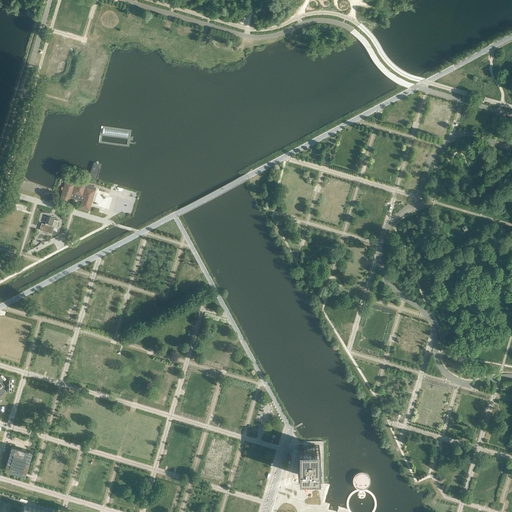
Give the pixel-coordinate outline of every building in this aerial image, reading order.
[(95,190),(66,181),(60,201),(68,204),(70,196),(82,200),(80,207),(89,210),(95,190)] [(50,218),(43,216),(42,220),(46,222),(45,224),(42,223),(41,225),(39,230),(56,235),(57,230),(58,228),(54,227),(56,221),(59,222),(60,221),(54,219),(54,218),(50,216),(50,218)] [(319,445),(298,445),(298,475),(299,475),(299,485),(319,485),(319,475),(319,445)] [(24,468),(27,469),(32,452),(25,450),(15,447),(12,446),(7,463),(10,464),(9,467),(6,466),(5,469),(22,475),(23,472),(23,471),(24,468)] [(355,475),(353,479),(353,484),(356,487),(360,489),(362,489),(363,489),(366,488),(369,486),(370,482),(370,478),(367,474),(363,472),(358,473),(355,475)]
